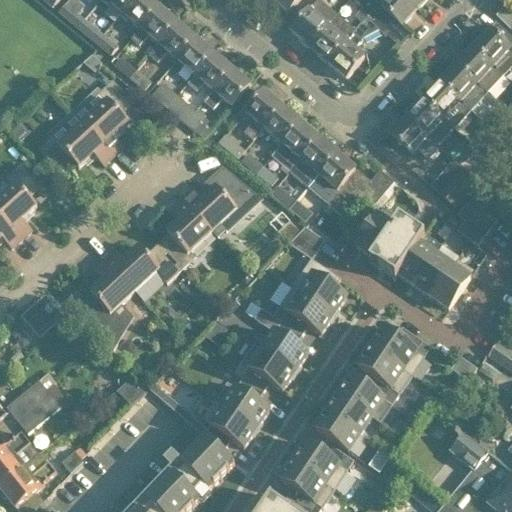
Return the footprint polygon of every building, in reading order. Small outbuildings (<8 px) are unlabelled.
[(60,0),(38,0),(52,11),(60,0)] [(104,0),(104,1),(113,8),(106,16),(115,24),(122,16),(123,16),(136,0),(104,0)] [(136,0),(123,16),(141,32),(159,10),(161,8),(161,4),(155,0),(147,0),(146,0),(136,0)] [(288,16),(301,0),(271,0),(288,15),(287,16),(288,16)] [(354,18),(362,25),(378,6),(381,9),(382,8),(373,0),(352,0),(362,9),(354,18)] [(381,9),(398,26),(402,29),(403,29),(402,28),(419,10),(408,0),(389,0),(382,8),(381,9)] [(408,0),(419,10),(427,0),(408,0)] [(0,2),(0,41),(11,56),(15,52),(23,61),(27,57),(32,64),(28,67),(43,85),(68,64),(53,46),(49,50),(44,43),(47,40),(28,17),(19,25),(0,2)] [(309,13),(291,35),(291,36),(292,35),(309,49),(337,17),(319,2),(310,13),(309,13)] [(355,33),(328,65),(346,81),(345,82),(346,82),(365,60),(355,52),(364,41),(380,33),(386,39),(398,26),(381,9),(378,6),(355,33)] [(81,20),(66,8),(59,15),(74,28),(81,20)] [(511,13),(506,8),(497,18),(511,32),(511,13)] [(165,16),(159,10),(141,32),(132,42),(140,49),(149,39),(159,48),(178,26),(179,24),(179,20),(171,13),(167,14),(165,16)] [(309,49),(328,65),(355,33),(337,17),(309,49)] [(490,33),(474,50),(504,78),(511,69),(511,38),(497,24),(489,33),(490,33)] [(196,42),(178,26),(159,48),(150,59),(159,66),(168,55),(178,63),(196,42)] [(97,46),(104,39),(89,27),(82,34),(97,46)] [(104,39),(97,46),(112,58),(118,50),(104,39)] [(214,57),(196,42),(178,63),(196,79),(214,57)] [(474,50),(457,68),(487,96),(504,78),(474,50)] [(214,57),(196,79),(188,87),(197,95),(205,86),(214,94),(232,73),(214,57)] [(95,76),(102,67),(92,59),(83,66),(95,76)] [(130,81),(137,74),(122,62),(116,69),(130,81)] [(470,114),(487,96),(457,68),(440,86),(470,114)] [(232,73),(214,94),(205,105),(214,113),(223,102),(232,110),(251,88),(251,87),(250,88),(232,73)] [(145,93),(151,85),(137,74),(130,81),(145,93)] [(440,86),(424,103),(454,131),(470,114),(440,86)] [(107,105),(83,127),(113,160),(124,150),(114,139),(129,126),(120,116),(131,106),(114,87),(101,98),(107,105)] [(167,112),(178,99),(163,87),(156,95),(153,99),(167,112)] [(246,115),(255,124),(245,136),(254,144),(264,131),(265,132),(283,110),(265,95),(266,94),(265,93),(246,115)] [(186,127),(199,112),(192,105),(189,108),(178,99),(167,112),(176,118),(186,127)] [(408,121),(440,151),(440,150),(438,148),(454,131),(424,103),(419,109),(416,107),(412,107),(405,114),(405,118),(408,121)] [(283,110),(265,132),(283,147),(301,126),(283,110)] [(206,118),(199,112),(186,127),(205,142),(215,130),(204,120),(206,118)] [(429,162),(440,151),(408,121),(402,127),(400,124),(396,124),(389,132),(389,136),(412,157),(418,151),(429,162)] [(301,126),(283,147),(272,160),(290,176),(320,142),(301,126)] [(42,152),(46,157),(59,171),(70,161),(79,171),(94,157),(104,168),(113,160),(83,127),(59,149),(53,142),(42,152)] [(226,139),(219,146),(238,162),(245,154),(226,139)] [(484,159),(491,166),(508,148),(501,141),(484,159)] [(290,176),(308,191),(319,178),(338,157),(320,142),(290,176)] [(258,178),(264,170),(249,157),(242,165),(258,178)] [(319,178),(308,191),(326,207),(356,172),(356,171),(355,172),(338,157),(319,178)] [(479,179),(491,166),(484,159),(471,172),(479,179)] [(16,189),(0,203),(0,220),(21,244),(32,233),(22,223),(37,209),(28,200),(39,189),(22,170),(9,182),(16,189)] [(271,176),(264,170),(258,178),(265,184),(271,176)] [(192,193),(182,203),(212,236),(236,214),(242,221),(261,203),(223,172),(203,190),(210,197),(202,204),(192,193)] [(372,213),(382,201),(395,186),(381,174),(371,185),(356,173),(357,172),(356,172),(326,207),(340,218),(354,201),(358,202),(372,213)] [(477,185),(462,172),(440,196),(455,209),(477,185)] [(283,192),(275,201),(289,212),(296,204),(283,192)] [(493,230),(501,219),(475,198),(466,208),(493,230)] [(212,236),(182,203),(172,212),(182,222),(168,236),(170,239),(161,248),(175,262),(184,272),(196,261),(191,256),(212,236)] [(493,230),(466,208),(458,218),(485,240),(493,230)] [(409,213),(402,223),(410,229),(417,218),(409,213)] [(418,234),(410,229),(402,223),(399,222),(394,229),(377,218),(356,249),(373,261),(370,265),(388,278),(394,281),(423,238),(418,234)] [(485,240),(458,218),(457,218),(465,224),(457,234),(477,250),(485,240)] [(21,244),(0,220),(0,243),(2,241),(12,252),(21,244)] [(319,254),(325,244),(306,231),(298,239),(319,254)] [(426,240),(423,238),(394,281),(396,283),(399,279),(415,290),(436,258),(421,247),(426,240)] [(313,263),(319,254),(298,239),(290,248),(312,263),(313,263)] [(104,262),(134,295),(156,275),(168,288),(181,275),(171,266),(158,251),(148,260),(139,250),(125,263),(115,253),(104,262)] [(453,269),(437,258),(436,258),(415,290),(432,301),(453,269)] [(134,320),(122,307),(134,295),(104,262),(95,271),(105,282),(90,296),(99,305),(80,323),(114,354),(134,320)] [(312,263),(292,291),(334,320),(347,301),(334,292),(341,282),(313,263),(312,263)] [(471,281),(453,269),(432,301),(449,313),(471,281)] [(274,320),(302,340),(309,330),(322,338),(334,320),(292,291),(274,320)] [(46,299),(22,320),(40,341),(64,320),(46,299)] [(296,376),(300,370),(308,358),(296,349),(302,340),(274,320),(262,312),(255,323),(274,336),(262,354),(296,376)] [(426,361),(417,355),(424,345),(403,331),(396,341),(383,332),(371,351),(413,379),(413,380),(426,361)] [(511,356),(510,355),(498,347),(490,360),(511,374),(511,356)] [(235,376),(243,382),(264,396),(270,386),(283,395),(296,376),(262,354),(254,348),(235,376)] [(371,351),(369,354),(358,370),(371,378),(364,389),(385,403),(393,409),(413,379),(371,351)] [(339,398),(373,421),(385,403),(364,389),(351,380),(339,398)] [(228,386),(215,405),(257,433),(270,415),(257,406),(264,396),(243,382),(236,392),(228,386)] [(19,424),(49,393),(42,385),(9,411),(19,424)] [(155,387),(150,392),(204,439),(208,433),(155,387)] [(63,411),(49,393),(19,424),(30,438),(63,411)] [(361,438),(373,421),(339,398),(328,415),(361,438)] [(204,439),(205,439),(223,456),(232,443),(244,452),(257,433),(215,405),(203,423),(211,428),(208,433),(204,439)] [(316,432),(349,455),(361,438),(328,415),(316,432)] [(404,432),(411,437),(418,426),(411,421),(404,432)] [(511,511),(511,476),(488,456),(491,453),(482,445),(478,450),(458,433),(454,439),(459,443),(450,454),(488,485),(465,511),(511,511)] [(0,490),(26,470),(40,458),(23,436),(0,454),(0,490)] [(192,511),(195,510),(194,510),(200,503),(195,498),(203,490),(208,495),(214,489),(215,489),(229,474),(229,473),(235,467),(223,456),(205,439),(204,439),(179,466),(183,470),(143,511),(192,511)] [(296,461),(294,465),(327,487),(327,488),(335,494),(348,474),(355,464),(346,459),(326,445),(319,455),(306,446),(298,458),(296,461)] [(61,466),(63,468),(71,477),(84,465),(74,454),(61,466)] [(17,511),(18,511),(35,511),(45,504),(44,504),(37,495),(45,488),(44,487),(57,476),(49,467),(48,468),(40,458),(26,470),(0,490),(0,491),(1,493),(1,496),(4,500),(7,501),(16,511),(17,511)] [(327,487),(294,465),(291,468),(289,471),(281,483),(294,492),(287,502),(301,511),(322,511),(335,494),(327,488),(327,487)] [(392,478),(403,485),(408,477),(397,470),(392,478)] [(387,485),(398,492),(403,485),(392,478),(387,485)] [(291,511),(271,498),(261,511),(291,511)] [(378,501),(370,511),(384,511),(388,508),(378,501)]
